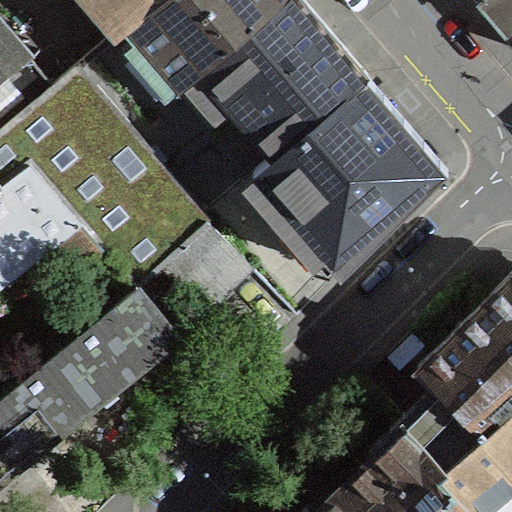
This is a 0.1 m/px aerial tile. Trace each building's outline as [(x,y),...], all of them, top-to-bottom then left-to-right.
[(85,0),(95,10),(104,3),(122,24),(125,22),(150,0),(85,0)] [(202,64),(274,0),(150,0),(125,22),(178,84),(202,64)] [(305,0),(274,0),(202,64),(275,149),(367,72),(305,0)] [(511,0),(483,0),(511,33),(511,0)] [(0,20),(0,128),(53,84),(0,20)] [(76,64),(53,84),(0,128),(0,181),(30,158),(80,220),(102,247),(136,285),(138,283),(159,263),(205,310),(252,264),(208,221),(183,190),(76,64)] [(367,72),(275,149),(252,168),(341,271),(448,166),(367,72)] [(0,282),(52,241),(74,269),(102,247),(80,220),(30,158),(0,181),(0,282)] [(511,379),(511,269),(418,362),(449,394),(415,427),(446,458),(503,408),(494,398),(511,379)] [(138,283),(136,285),(0,395),(0,476),(177,332),(138,283)] [(511,399),(503,408),(446,458),(439,465),(448,475),(479,511),(495,511),(511,497),(511,490),(507,485),(511,480),(511,399)] [(378,511),(479,511),(448,475),(429,492),(421,484),(439,465),(446,458),(415,427),(401,413),(368,445),(372,449),(358,464),(345,478),(378,511)] [(307,502),(296,511),(378,511),(345,478),(330,492),(314,508),(307,502)]
